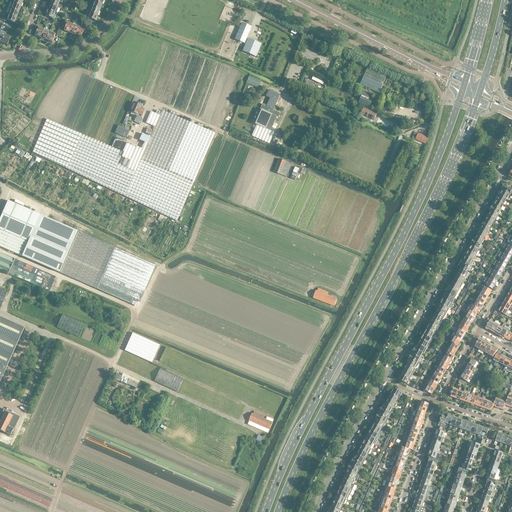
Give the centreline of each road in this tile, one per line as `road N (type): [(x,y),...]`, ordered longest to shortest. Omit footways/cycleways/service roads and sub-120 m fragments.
road 1 (primary): [(463,86),(417,205),(264,511)]
road 2 (primary): [(277,511),(479,93)]
road 3 (track): [(50,511),(134,309),(172,257),(185,251),(329,306)]
road 4 (unclassified): [(260,432),(0,312)]
road 5 (tertiary): [(384,376),(497,175)]
road 6 (track): [(222,132),(99,78),(104,55),(95,43)]
road 7 (tertiary): [(463,86),(314,10)]
road 8 (tertiary): [(314,511),(384,376)]
road 9 (track): [(134,309),(0,249)]
road 10 (residential): [(21,55),(62,53),(94,40),(118,0)]
